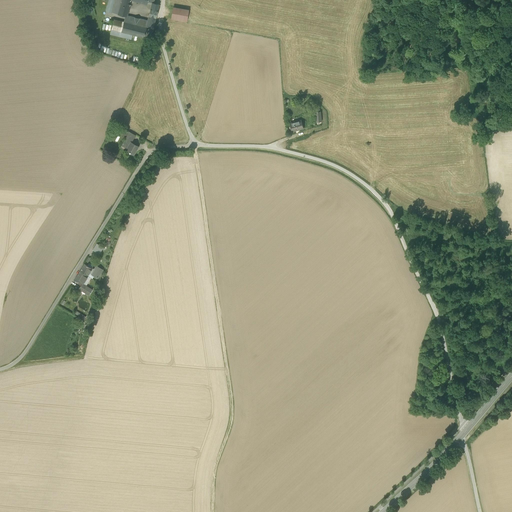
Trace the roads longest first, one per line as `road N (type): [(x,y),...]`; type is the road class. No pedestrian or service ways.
road 1 (unclassified): [(462,437),(436,312),(384,208),(334,168),(263,148),(193,147)]
road 2 (track): [(193,147),(233,418),(214,471),(213,511)]
road 3 (unclassified): [(193,147),(145,156),(21,355),(0,369)]
road 4 (unclassified): [(193,147),(158,26),(163,0)]
